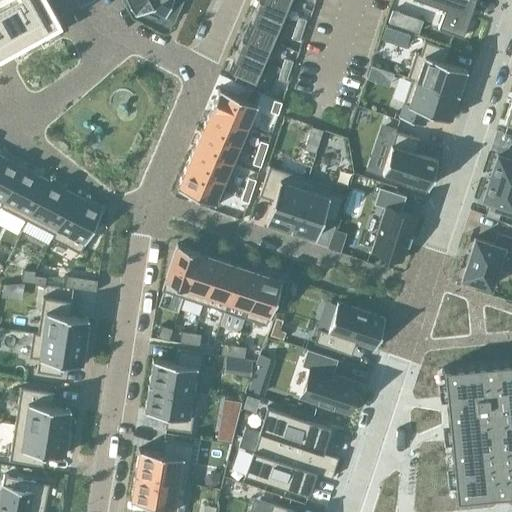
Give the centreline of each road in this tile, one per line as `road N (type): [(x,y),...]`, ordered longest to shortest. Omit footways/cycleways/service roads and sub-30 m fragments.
road 1 (residential): [(349,511),(511,14)]
road 2 (residential): [(99,511),(147,204)]
road 3 (residential): [(147,204),(331,259)]
road 4 (residential): [(147,204),(197,77)]
road 5 (residential): [(197,77),(128,40),(91,0)]
